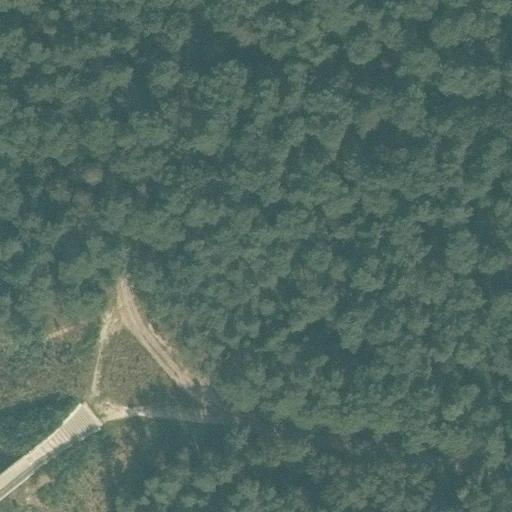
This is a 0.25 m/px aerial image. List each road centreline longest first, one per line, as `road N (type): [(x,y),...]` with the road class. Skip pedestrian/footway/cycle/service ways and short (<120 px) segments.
road 1 (track): [(93,412),(149,168),(201,0)]
road 2 (track): [(511,476),(169,412),(93,412)]
road 3 (track): [(511,110),(188,36)]
road 4 (track): [(118,293),(149,348),(190,395),(230,423)]
